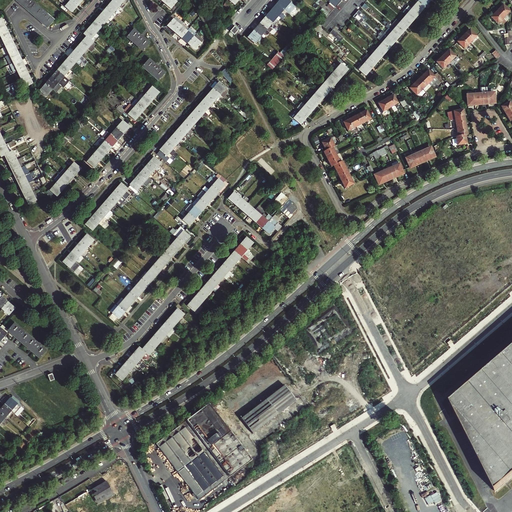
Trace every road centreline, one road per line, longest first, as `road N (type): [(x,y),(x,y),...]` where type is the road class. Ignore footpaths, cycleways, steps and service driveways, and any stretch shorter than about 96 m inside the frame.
road 1 (residential): [(511,148),(446,164),(351,219),(305,141),(407,71),(474,0)]
road 2 (residential): [(26,241),(84,196),(176,91),(177,73),(138,0)]
road 3 (primary): [(122,435),(256,346),(341,268)]
road 4 (primary): [(334,259),(215,363),(117,425)]
road 5 (primary): [(511,162),(412,195),(334,259)]
road 6 (primary): [(341,268),(426,200),(511,172)]
road 7 (residential): [(223,511),(352,430)]
road 8 (residential): [(341,268),(406,394)]
road 9 (primary): [(0,503),(122,435)]
road 10 (residential): [(406,394),(511,307)]
road 11 (residential): [(406,394),(471,511)]
road 12 (primary): [(117,425),(0,490)]
road 13 (residential): [(26,241),(81,354)]
road 14 (residential): [(130,453),(19,511)]
